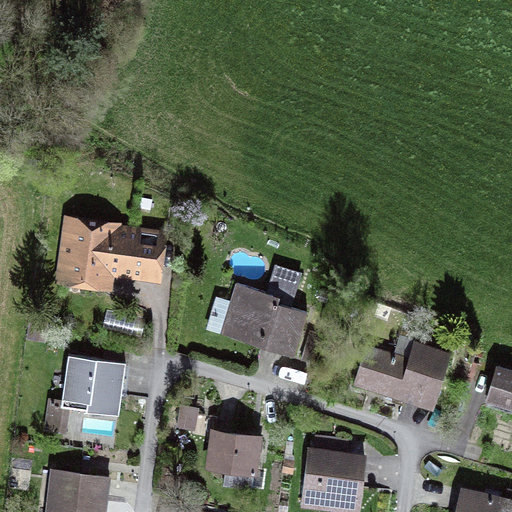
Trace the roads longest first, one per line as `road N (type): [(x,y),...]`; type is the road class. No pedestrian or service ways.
road 1 (residential): [(161,370),(189,364),(411,434)]
road 2 (residential): [(161,370),(143,511)]
